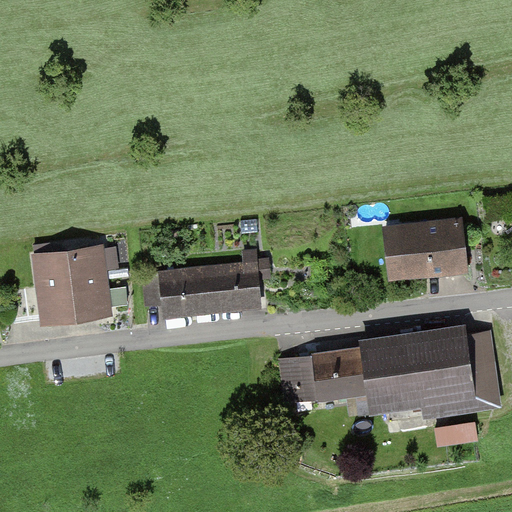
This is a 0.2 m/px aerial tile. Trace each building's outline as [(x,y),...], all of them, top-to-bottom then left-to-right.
[(463,222),(387,230),(392,279),(468,271),(463,222)] [(113,318),(105,248),(35,256),(43,326),(113,318)] [(263,307),(258,261),(160,272),(165,318),(263,307)] [(506,410),(496,328),(313,352),(314,358),(292,361),(297,400),(366,392),(368,411),(422,404),(425,421),(506,410)] [(441,444),(482,437),(479,418),(438,425),(441,444)]
